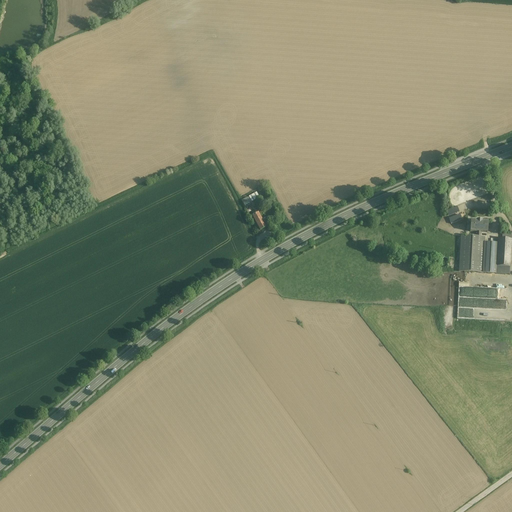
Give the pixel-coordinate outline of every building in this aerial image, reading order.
[(249,197),(242,201),(244,206),(251,202),(249,197)] [(458,207),(446,210),(448,215),(460,212),(458,207)] [(258,214),(252,217),(260,230),(265,227),(258,214)] [(461,214),(449,218),(451,224),(463,219),(461,214)] [(482,221),(476,221),(476,222),(471,222),(470,221),(470,222),(470,231),(470,232),(471,232),(477,232),(477,236),(474,236),(474,237),(480,238),(480,232),(487,233),(487,232),(488,223),(488,222),(487,222),(482,222),(482,221)] [(474,237),(461,237),(459,272),(483,274),(484,243),(485,238),(480,238),(474,237)] [(503,239),(498,239),(497,244),(496,267),(510,267),(511,240),(503,239)] [(497,244),(484,243),(483,274),(496,274),(496,267),(497,244)] [(448,265),(448,263),(448,262),(447,260),(445,259),(443,259),(442,259),(440,260),(439,262),(439,263),(439,265),(440,267),(442,268),(443,268),(445,268),(447,267),(448,265)] [(510,267),(496,267),(496,274),(509,275),(510,267)] [(476,299),(507,299),(507,289),(476,288),(476,299)]
